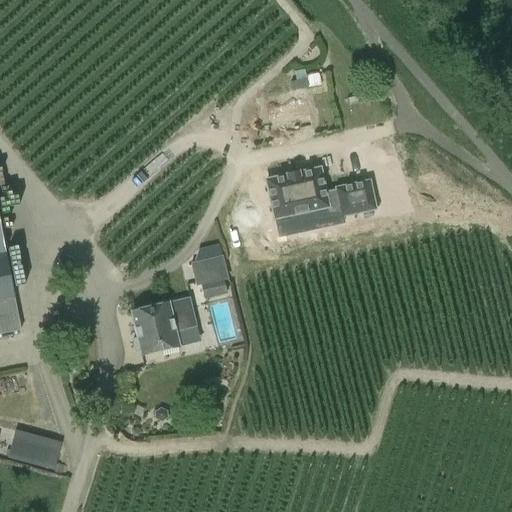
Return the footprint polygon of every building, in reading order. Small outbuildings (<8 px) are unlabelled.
[(291,92),(308,88),(308,89),(321,86),(318,72),(305,75),(304,70),(294,72),(296,81),(289,83),(291,92)] [(258,103),(267,138),(314,126),(305,91),(258,103)] [(341,211),(342,216),(375,208),(369,181),(336,188),(336,190),(328,191),(323,169),(266,181),(274,218),(327,207),(329,214),(341,211)] [(0,230),(0,334),(20,330),(14,299),(14,298),(6,253),(4,253),(0,230)] [(222,281),(227,280),(221,256),(190,264),(195,288),(200,286),(203,297),(225,293),(222,281)] [(134,351),(139,350),(140,355),(177,347),(173,332),(195,327),(189,298),(130,311),(136,338),(131,339),(134,351)] [(11,431),(7,460),(56,467),(60,438),(11,431)]
